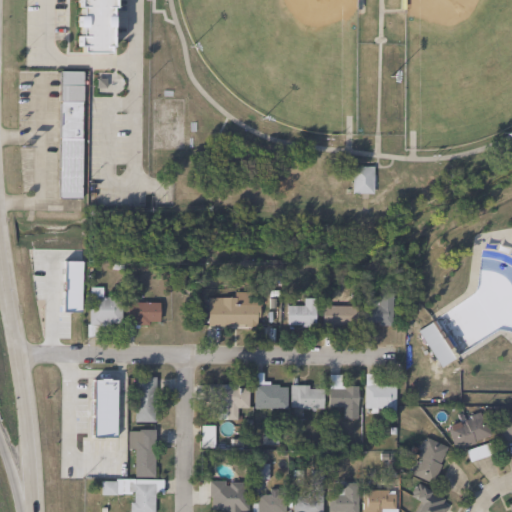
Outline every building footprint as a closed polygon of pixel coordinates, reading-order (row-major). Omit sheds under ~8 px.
[(112,0),(112,59),(74,59),(74,1),(67,1),(67,0),(112,0)] [(58,198),(58,70),(81,70),(81,198),(58,198)] [(350,166),(371,167),(372,193),(350,194),(350,166)] [(119,326),(93,326),(93,333),(87,333),(87,287),(101,287),(101,297),(119,297),(119,326)] [(255,325),(206,325),(206,296),(255,296),(255,325)] [(391,296),(391,325),(363,325),(363,302),(371,302),(371,296),(391,296)] [(314,298),(314,327),(285,327),(285,305),(303,305),(303,298),(314,298)] [(157,324),(127,324),(127,302),(157,302),(157,324)] [(351,304),(351,327),(321,327),(321,304),(351,304)] [(253,408),(253,372),(262,372),(262,383),(285,383),(285,408),(253,408)] [(393,411),(363,411),(363,375),(372,375),(372,384),(393,384),(393,411)] [(132,421),(132,376),(154,376),(154,421),(132,421)] [(236,408),(236,418),(217,419),(216,384),(247,384),(247,407),(236,408)] [(321,384),(321,408),(289,408),(289,384),(321,384)] [(327,407),(327,384),(356,384),(356,417),(338,417),(338,407),(327,407)] [(445,424),(481,411),(489,434),(453,447),(445,424)] [(511,439),(500,439),(500,412),(511,412),(511,439)] [(212,448),(199,448),(199,425),(212,425),(212,448)] [(407,473),(422,435),(446,445),(431,482),(407,473)] [(266,479),(253,479),(253,462),(266,462),(266,479)] [(246,511),(207,511),(207,480),(240,480),(240,489),(246,489),(246,511)] [(408,496),(416,482),(448,501),(442,511),(412,511),(418,502),(408,496)] [(395,489),(395,511),(362,511),(362,489),(395,489)] [(356,511),(327,511),(327,491),(356,491),(356,511)] [(282,493),(282,511),(250,511),(250,493),(282,493)] [(321,511),(291,511),(291,497),(321,497),(321,511)]
